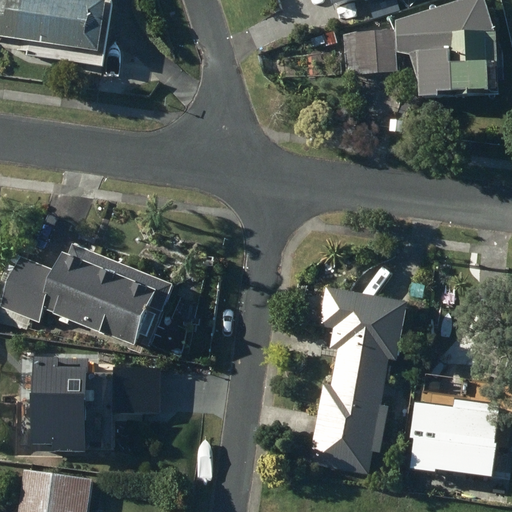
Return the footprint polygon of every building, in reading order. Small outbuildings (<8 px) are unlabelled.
[(0,0),(0,37),(112,54),(120,2),(108,0),(0,0)] [(353,0),(356,22),(385,19),(384,3),(422,0),(353,0)] [(492,0),(482,0),(404,24),(405,56),(419,57),(431,97),(436,101),(453,101),(453,95),(503,94),(503,66),(507,65),(506,36),(503,34),(492,0)] [(400,34),(351,39),(355,79),(405,73),(400,34)] [(330,38),(317,40),(319,48),(331,45),(330,38)] [(66,318),(65,322),(73,325),(75,320),(147,349),(161,327),(167,329),(183,288),(80,246),(68,276),(28,259),(7,310),(47,326),(53,313),(66,318)] [(210,258),(209,267),(220,268),(221,259),(210,258)] [(327,328),(344,331),(340,350),(347,351),(342,375),(397,386),(402,365),(411,366),(422,307),(334,290),(327,328)] [(90,360),(35,356),(30,442),(53,443),(53,452),(87,454),(87,449),(113,450),(115,414),(163,416),(166,369),(115,366),(114,373),(89,372),(90,360)] [(400,410),(393,409),(397,386),(342,375),(339,393),(331,392),(316,468),(378,480),(383,454),(391,456),(400,410)] [(420,475),(418,488),(434,490),(436,474),(506,483),(511,437),(511,407),(471,402),(470,411),(432,406),(423,475),(420,475)] [(96,511),(100,485),(32,476),(26,511),(96,511)] [(322,497),(319,511),(389,511),(390,506),(322,497)]
